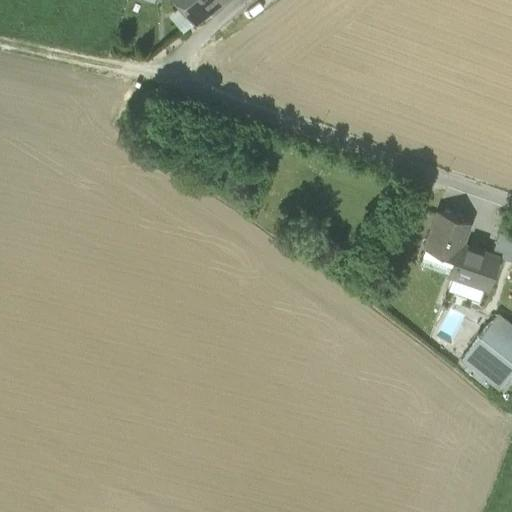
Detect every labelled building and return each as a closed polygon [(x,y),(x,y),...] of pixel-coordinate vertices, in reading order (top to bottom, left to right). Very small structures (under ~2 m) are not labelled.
[(194,23),(220,2),(218,0),(175,0),(180,6),(194,23)] [(194,23),(180,6),(168,16),(182,33),(194,23)] [(231,76),(253,81),(257,65),(235,60),(231,76)] [(425,245),(455,256),(460,243),(463,236),(460,234),(465,220),(438,210),(425,245)] [(511,220),(503,217),(490,254),(497,256),(511,261),(511,220)] [(460,234),(463,236),(468,221),(465,220),(460,234)] [(490,254),(460,243),(455,256),(450,271),(449,273),(486,286),(497,256),(490,254)] [(420,260),(450,271),(455,256),(425,245),(420,260)] [(511,324),(497,313),(461,359),(498,388),(511,371),(511,324)]
